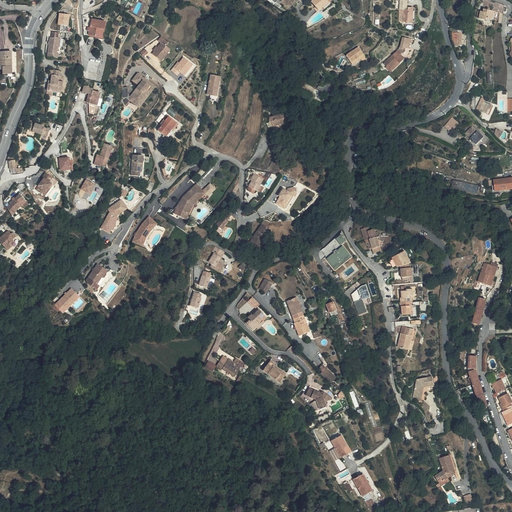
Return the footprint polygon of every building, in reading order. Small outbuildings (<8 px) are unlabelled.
[(306,12),(312,19),(315,22),(318,19),(319,20),(325,15),(319,7),(316,4),(306,12)] [(319,7),(325,15),(329,11),(323,4),(319,7)] [(489,19),(492,19),(494,14),(494,11),(484,9),(484,12),(481,11),(480,13),(479,18),(488,21),(489,19)] [(60,13),(58,24),(68,26),(70,15),(60,13)] [(405,17),(398,17),(398,18),(401,19),(401,32),(411,33),(411,17),(405,17)] [(89,28),(87,38),(88,38),(87,43),(86,42),(85,46),(96,48),(99,36),(102,32),(102,30),(89,28)] [(58,52),(59,45),(60,36),(59,36),(53,35),(51,35),(48,56),(59,57),(59,52),(58,52)] [(399,61),(402,63),(405,59),(401,55),(403,53),(404,53),(405,53),(406,52),(406,51),(405,50),(406,48),(411,49),(413,39),(403,37),(401,46),(384,64),(388,67),(390,66),(392,68),(399,61)] [(153,53),(162,60),(171,50),(162,43),(153,53)] [(12,50),(1,51),(2,60),(1,60),(1,69),(4,69),(4,74),(13,74),(12,50)] [(139,56),(135,61),(141,66),(145,61),(139,56)] [(184,57),(175,68),(174,67),(172,70),(177,75),(180,72),(184,75),(193,64),(184,57)] [(345,72),(357,61),(356,58),(342,65),(345,72)] [(361,67),(357,61),(345,72),(347,75),(355,70),(361,67)] [(390,66),(388,67),(387,68),(392,73),(394,70),(402,63),(399,61),(392,68),(390,66)] [(58,86),(61,86),(62,82),(59,81),(60,74),(59,74),(59,70),(54,69),(53,74),(52,74),(51,82),(48,82),(46,89),(50,90),(57,91),(58,86)] [(122,87),(123,97),(128,97),(132,100),(136,103),(139,100),(143,100),(153,87),(144,80),(146,78),(139,73),(134,80),(140,84),(136,91),(138,93),(135,96),(133,95),(132,96),(129,95),(129,87),(122,87)] [(313,77),(319,85),(324,81),(318,73),(313,77)] [(212,74),(208,94),(211,94),(210,99),(219,101),(220,96),(218,96),(220,82),(222,76),(212,74)] [(157,86),(146,78),(144,80),(153,87),(143,100),(139,100),(136,103),(141,107),(157,86)] [(128,105),(132,100),(128,97),(123,97),(125,103),(128,105)] [(98,101),(90,98),(88,102),(86,101),(84,109),(92,112),(93,109),(96,109),(98,101)] [(483,106),(479,104),(477,109),(480,111),(480,112),(489,116),(493,106),(486,103),(484,102),(483,106)] [(273,121),(274,126),(285,124),(284,118),(286,117),(284,112),(270,116),(270,121),(273,121)] [(166,135),(177,121),(169,115),(165,120),(162,124),(158,129),(166,135)] [(460,123),(453,117),(445,126),(452,132),(460,123)] [(177,121),(166,135),(168,137),(179,123),(177,121)] [(479,136),(469,127),(464,134),(474,143),(479,136)] [(32,131),(32,134),(30,139),(45,144),(47,137),(42,135),(42,134),(32,131)] [(485,140),(479,136),(474,143),(479,147),(485,140)] [(94,164),(106,167),(112,146),(104,144),(100,155),(97,154),(94,164)] [(142,171),(143,156),(132,155),(130,175),(140,176),(140,171),(142,171)] [(67,166),(57,166),(57,178),(67,178),(67,166)] [(506,185),(510,185),(509,178),(489,181),(490,193),(506,191),(506,185)] [(90,193),(95,184),(86,179),(81,188),(90,193)] [(478,194),(480,185),(454,179),(452,188),(478,194)] [(50,185),(43,180),(39,185),(41,186),(38,190),(33,197),(37,200),(39,197),(42,199),(46,195),(49,191),(47,190),(50,185)] [(255,192),(258,186),(250,180),(248,183),(246,186),(243,190),(244,191),(243,192),(246,194),(243,197),(244,198),(249,200),(251,197),(255,192)] [(292,193),(297,192),(295,186),(289,188),(287,190),(283,188),(280,193),(281,193),(280,196),(278,199),(285,203),(292,193)] [(285,203),(278,199),(275,203),(283,207),(284,208),(292,195),(299,194),(298,191),(297,192),(292,193),(285,203)] [(170,223),(179,227),(181,222),(184,223),(189,212),(195,206),(200,200),(192,193),(184,202),(186,204),(182,208),(180,206),(176,211),(170,223)] [(47,196),(46,195),(42,199),(39,197),(37,200),(42,204),(47,196)] [(118,217),(116,216),(127,208),(121,199),(107,209),(110,212),(101,228),(109,233),(118,217)] [(153,200),(147,212),(156,216),(162,204),(153,200)] [(200,200),(195,206),(197,208),(198,207),(201,209),(205,205),(200,200)] [(7,213),(4,216),(9,224),(13,221),(11,217),(22,209),(16,202),(5,210),(7,213)] [(191,215),(197,208),(195,206),(189,212),(184,223),(181,222),(179,227),(184,229),(191,215)] [(213,233),(219,238),(222,234),(225,230),(223,229),(227,223),(222,219),(217,225),(218,225),(213,233)] [(139,246),(142,241),(144,238),(146,239),(153,233),(145,225),(137,233),(132,241),(128,250),(138,254),(141,247),(139,246)] [(367,240),(378,236),(375,228),(371,230),(369,226),(362,229),(363,232),(365,232),(366,236),(364,236),(365,240),(367,240)] [(259,233),(255,239),(256,240),(253,243),(252,242),(246,250),(252,254),(258,247),(261,249),(268,238),(259,233)] [(337,238),(341,245),(347,240),(342,234),(337,238)] [(381,245),(378,236),(367,240),(368,243),(372,242),(374,247),(381,245)] [(12,245),(9,241),(7,243),(4,239),(0,243),(0,254),(3,258),(8,255),(6,253),(10,250),(8,248),(12,245)] [(322,248),(327,256),(342,247),(337,239),(322,248)] [(215,253),(210,261),(213,263),(217,266),(219,262),(222,258),(221,257),(225,252),(216,246),(213,251),(215,253)] [(352,256),(344,246),(327,258),(336,269),(352,256)] [(258,247),(252,254),(257,257),(262,250),(261,249),(258,247)] [(408,270),(403,260),(390,267),(392,271),(394,270),(395,272),(393,273),(395,277),(398,275),(406,271),(408,270)] [(479,262),(478,270),(487,271),(487,260),(479,262)] [(217,266),(213,263),(211,266),(220,272),(224,266),(219,262),(217,266)] [(98,263),(89,278),(96,283),(101,276),(103,277),(108,270),(98,263)] [(485,294),(487,271),(478,270),(472,270),(470,292),(485,294)] [(406,275),(406,271),(398,275),(400,286),(411,284),(410,275),(406,275)] [(203,275),(200,285),(208,287),(211,278),(210,277),(203,275)] [(105,279),(103,277),(101,276),(96,283),(100,286),(105,279)] [(100,286),(96,283),(89,278),(87,280),(90,282),(89,284),(93,287),(97,290),(100,286)] [(265,279),(260,288),(268,292),(273,283),(265,279)] [(371,297),(367,284),(362,286),(352,294),(359,314),(367,312),(363,299),(371,297)] [(414,297),(414,289),(407,290),(407,291),(401,292),(402,298),(400,298),(400,303),(413,301),(414,302),(414,297)] [(193,295),(190,304),(199,307),(202,297),(200,297),(201,293),(195,291),(193,295)] [(59,308),(66,313),(70,308),(76,302),(77,300),(71,295),(59,308)] [(297,296),(287,300),(292,314),(302,310),(297,296)] [(258,301),(253,297),(248,302),(253,307),(258,301)] [(413,305),(413,301),(400,303),(400,307),(403,307),(403,308),(405,308),(405,311),(403,311),(404,315),(413,314),(413,309),(416,309),(415,305),(413,305)] [(335,305),(328,307),(331,315),(338,313),(335,305)] [(478,313),(480,314),(483,308),(475,306),(471,318),(477,319),(478,313)] [(264,316),(258,309),(254,312),(256,314),(253,316),(252,314),(249,317),(252,320),(248,323),(254,330),(257,327),(261,324),(260,323),(263,321),(261,319),(264,316)] [(304,314),(296,318),(297,322),(294,323),(296,327),(297,330),(299,335),(310,332),(304,314)] [(476,320),(477,319),(471,318),(467,331),(474,334),(476,328),(474,327),(476,320)] [(412,340),(415,329),(407,327),(406,332),(402,331),(398,347),(409,350),(412,340)] [(477,361),(477,356),(469,355),(468,368),(473,368),(474,361),(477,361)] [(220,360),(217,365),(235,377),(245,362),(238,357),(235,362),(230,359),(227,364),(223,361),(220,360)] [(285,376),(272,367),(274,365),(275,363),(271,360),(264,370),(280,382),(285,376)] [(217,366),(208,361),(205,366),(213,372),(217,366)] [(326,367),(321,363),(317,367),(322,372),(326,367)] [(272,367),(285,376),(286,374),(274,365),(272,367)] [(326,367),(322,372),(332,381),(336,377),(326,367)] [(475,377),(472,370),(466,371),(470,385),(478,382),(477,377),(475,377)] [(495,393),(505,389),(501,380),(498,374),(493,376),(496,382),(491,384),(495,393)] [(434,385),(433,376),(417,378),(414,400),(423,401),(424,387),(434,385)] [(480,388),(478,382),(470,385),(475,397),(480,396),(478,389),(480,388)] [(321,394),(322,390),(310,385),(309,387),(314,389),(313,391),(321,394)] [(309,387),(306,395),(316,399),(310,404),(315,411),(327,407),(325,402),(324,399),(327,392),(322,390),(321,394),(313,391),(314,389),(309,387)] [(324,399),(325,402),(333,398),(327,392),(324,399)] [(511,407),(511,403),(507,394),(498,399),(501,405),(502,408),(501,408),(502,412),(510,408),(511,407)] [(483,403),(480,396),(475,397),(479,410),(487,408),(485,402),(483,403)] [(377,425),(369,402),(365,403),(373,426),(377,425)] [(501,412),(508,426),(511,423),(511,411),(510,408),(502,412),(501,412)] [(342,435),(332,440),(341,457),(351,451),(342,435)] [(449,454),(440,457),(444,471),(435,476),(439,483),(448,478),(455,474),(449,454)] [(373,490),(364,473),(354,479),(363,495),(373,490)] [(448,478),(439,483),(435,486),(437,489),(449,482),(448,478)] [(354,488),(344,492),(351,510),(362,506),(354,488)] [(467,501),(468,504),(473,502),(470,495),(464,497),(465,502),(467,501)]
